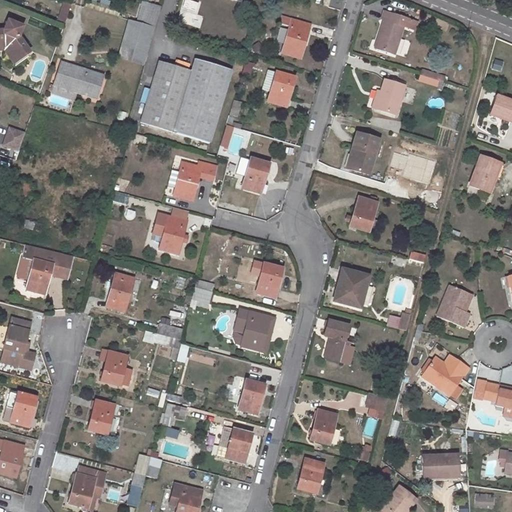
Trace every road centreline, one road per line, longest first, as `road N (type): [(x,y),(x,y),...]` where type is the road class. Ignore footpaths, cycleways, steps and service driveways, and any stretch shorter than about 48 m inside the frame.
road 1 (residential): [(299,225),(312,283),(252,511)]
road 2 (residential): [(353,0),(293,199),(299,225)]
road 3 (residential): [(30,511),(76,319)]
